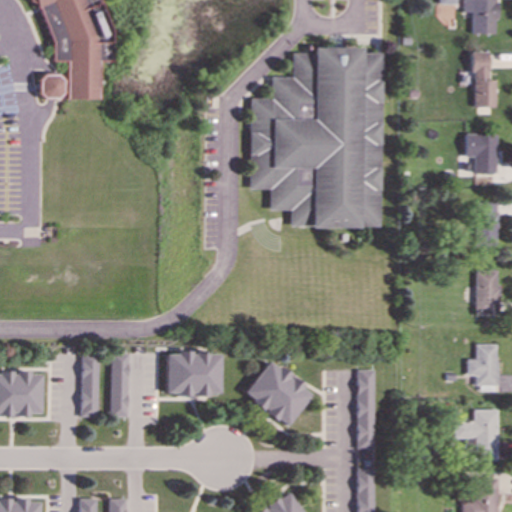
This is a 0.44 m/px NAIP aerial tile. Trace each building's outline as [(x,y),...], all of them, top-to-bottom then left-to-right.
[(31,0),(49,44),(49,62),(63,62),(63,100),(95,100),(95,62),(108,62),(108,30),(96,0),(31,0)] [(494,0),(461,0),(461,13),(470,13),(469,34),(494,35),(494,0)] [(379,54),(358,54),(358,48),(309,48),(309,53),(288,53),(288,78),(267,78),(267,98),(246,98),(246,190),(267,190),(267,211),(288,211),(288,227),(379,228),(379,54)] [(486,53),(470,53),(470,108),(493,108),(493,81),(485,81),(486,53)] [(63,99),(63,76),(35,76),(35,99),(63,99)] [(493,175),(494,135),(462,134),(462,157),(471,157),(470,174),(493,175)] [(472,247),(494,246),(493,203),(471,203),(472,247)] [(494,272),(472,271),(471,314),(493,314),(494,272)] [(472,386),(494,386),(494,344),(471,345),(472,360),(463,360),(463,376),(472,376),(472,386)] [(161,395),(216,396),(216,353),(161,352),(161,395)] [(105,354),(106,417),(123,417),(123,354),(105,354)] [(77,418),(94,417),(93,356),(76,356),(77,418)] [(283,428),(309,392),(264,360),(239,396),(283,428)] [(370,449),(369,370),(351,371),(353,449),(370,449)] [(36,373),(0,372),(0,415),(36,416),(36,373)] [(494,410),(470,410),(470,420),(451,420),(451,439),(471,439),(471,460),(494,460),(494,410)] [(369,511),(370,468),(353,468),(352,511),(369,511)] [(493,511),(495,480),(461,479),(460,511),(493,511)]
